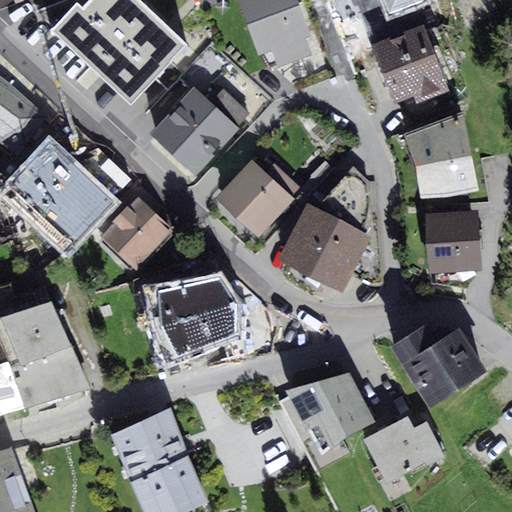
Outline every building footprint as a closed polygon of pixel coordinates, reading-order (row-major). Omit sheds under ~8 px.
[(51,31),(132,105),(188,44),(140,0),(89,0),(83,7),(78,2),(51,31)] [(298,0),(238,0),(260,56),(273,51),(279,67),(312,54),(306,38),(312,36),(298,0)] [(423,25),(372,45),(395,103),(415,96),(418,103),(449,91),(423,25)] [(48,116),(0,79),(0,141),(18,155),(48,116)] [(195,175),(240,128),(238,125),(250,113),(224,88),(211,102),(194,86),(150,133),(195,175)] [(417,166),(422,198),(449,197),(479,190),(464,111),(405,134),(417,166)] [(51,145),(7,192),(68,248),(112,201),(51,145)] [(252,159),(216,198),(258,237),(294,198),(252,159)] [(139,196),(101,236),(135,268),(173,228),(139,196)] [(278,259),(310,276),(340,220),(308,203),(278,259)] [(426,214),(430,272),(482,269),(479,210),(426,214)] [(310,276),(343,293),(372,237),(340,220),(310,276)] [(196,269),(144,285),(171,375),(222,365),(212,344),(249,336),(242,309),(196,269)] [(0,317),(0,340),(10,367),(72,345),(52,302),(0,317)] [(426,324),(391,347),(430,408),(487,371),(459,328),(438,342),(426,324)] [(10,367),(0,340),(0,414),(25,408),(10,367)] [(92,388),(72,345),(10,367),(25,408),(92,388)] [(349,372),(287,390),(321,455),(375,422),(349,372)] [(170,409),(111,434),(144,511),(187,511),(210,502),(170,409)] [(364,439),(388,485),(445,455),(427,421),(415,428),(409,416),(364,439)] [(34,511),(11,447),(0,449),(0,511),(34,511)]
